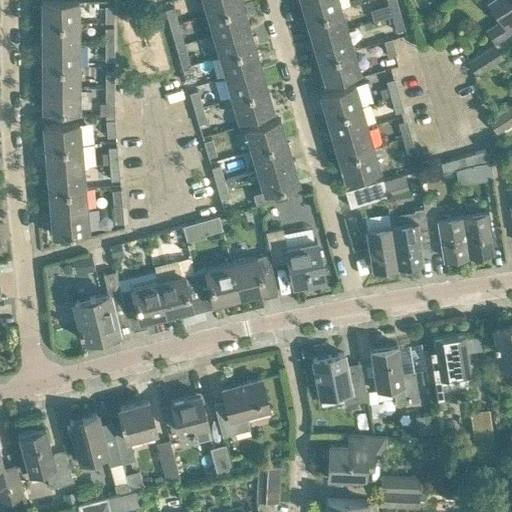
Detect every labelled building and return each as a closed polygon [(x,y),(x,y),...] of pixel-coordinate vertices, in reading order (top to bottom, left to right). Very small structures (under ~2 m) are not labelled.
[(78,21),(77,0),(41,0),(41,21),(78,21)] [(113,21),(113,0),(86,0),(86,8),(104,8),(104,21),(113,21)] [(242,2),(241,0),(203,0),(207,12),(242,2)] [(341,6),(339,0),(300,0),(306,16),(341,6)] [(400,11),(396,0),(387,0),(391,14),(400,11)] [(511,0),(489,0),(501,17),(486,26),(495,41),(511,30),(511,0)] [(248,23),(242,2),(207,12),(213,33),(248,23)] [(178,21),(173,5),(165,8),(169,23),(178,21)] [(347,27),(341,6),(306,16),(312,37),(347,27)] [(404,27),(400,11),(391,14),(396,30),(404,27)] [(78,42),(78,21),(41,21),(41,42),(78,42)] [(184,41),(178,21),(169,23),(175,44),(184,41)] [(254,43),(248,23),(213,33),(219,54),(254,43)] [(113,42),(113,26),(105,26),(105,42),(113,42)] [(353,48),(347,27),(312,37),(318,58),(353,48)] [(396,52),(392,37),(392,36),(383,39),(388,55),(396,52)] [(190,62),(184,41),(175,44),(181,65),(190,62)] [(78,64),(78,42),(41,42),(42,64),(78,64)] [(114,59),(113,42),(105,42),(105,59),(114,59)] [(477,72),(502,56),(494,42),(468,59),(477,72)] [(260,64),(254,43),(219,54),(225,75),(260,64)] [(359,69),(353,48),(318,58),(324,79),(359,69)] [(195,79),(190,62),(181,65),(186,81),(195,79)] [(78,86),(78,64),(42,64),(42,86),(78,86)] [(267,85),(260,64),(225,75),(231,96),(267,85)] [(114,86),(114,69),(105,69),(105,86),(114,86)] [(399,92),(394,77),(386,79),(390,95),(399,92)] [(355,82),(319,93),(326,114),(361,103),(355,82)] [(273,106),(267,85),(231,96),(237,116),(273,106)] [(78,108),(78,86),(42,86),(42,108),(78,108)] [(114,118),(114,86),(105,86),(105,102),(99,102),(99,113),(105,113),(105,118),(114,118)] [(202,104),(197,88),(189,91),(193,106),(202,104)] [(403,108),(399,92),(390,95),(395,111),(403,108)] [(497,131),(511,120),(511,101),(488,117),(497,131)] [(367,124),(361,103),(326,114),(332,135),(367,124)] [(207,120),(202,104),(193,106),(198,122),(207,120)] [(286,138),(280,117),(245,127),(251,148),(286,138)] [(116,134),(114,118),(105,118),(107,135),(116,134)] [(411,134),(406,118),(398,120),(402,137),(411,134)] [(79,120),(42,124),(44,145),(81,142),(79,120)] [(373,145),(367,124),(332,135),(338,155),(373,145)] [(420,167),(415,150),(411,134),(402,137),(407,152),(397,156),(402,172),(420,167)] [(216,153),(212,137),(203,139),(208,155),(216,153)] [(292,159),(286,138),(251,148),(257,169),(292,159)] [(82,164),(81,142),(44,145),(46,167),(82,164)] [(118,161),(117,144),(108,145),(109,161),(118,161)] [(379,166),(373,145),(338,155),(344,176),(379,166)] [(491,164),(486,148),(453,157),(454,167),(474,162),(477,178),(493,175),(491,164)] [(454,167),(453,157),(440,161),(443,170),(454,167)] [(298,180),(292,159),(257,169),(263,189),(253,192),(256,203),(293,192),(290,182),(298,180)] [(120,178),(118,161),(109,161),(111,178),(120,178)] [(224,179),(219,163),(211,165),(215,181),(224,179)] [(84,185),(82,164),(46,167),(48,189),(84,185)] [(350,205),(386,194),(384,187),(382,178),(345,189),(350,205)] [(228,195),(224,179),(215,181),(220,197),(228,195)] [(86,203),(84,185),(48,189),(50,207),(86,203)] [(122,200),(120,187),(111,188),(113,201),(122,200)] [(468,251),(462,212),(445,214),(443,206),(436,207),(434,196),(422,198),(423,206),(425,205),(430,237),(439,236),(442,255),(468,251)] [(123,221),(122,200),(113,201),(114,221),(123,221)] [(88,229),(86,203),(50,207),(52,232),(88,229)] [(430,237),(425,205),(423,206),(414,207),(414,209),(389,213),(391,223),(397,262),(423,258),(420,239),(430,237)] [(494,247),(488,208),(462,212),(468,251),(494,247)] [(198,219),(182,223),(186,239),(205,234),(200,218),(198,219)] [(397,262),(391,223),(365,227),(371,267),(397,262)] [(286,244),(282,226),(266,229),(272,257),(287,255),(293,283),(308,280),(309,284),(325,281),(316,238),(286,244)] [(145,233),(148,246),(157,244),(154,231),(145,233)] [(111,244),(114,256),(122,254),(119,242),(111,244)] [(277,291),(270,262),(268,252),(231,261),(240,294),(263,288),(265,294),(277,291)] [(240,294),(231,261),(195,270),(205,309),(220,305),(219,299),(240,294)] [(126,315),(120,288),(115,269),(103,272),(107,291),(74,300),(80,325),(78,325),(79,330),(81,329),(83,338),(118,330),(115,318),(126,315)] [(205,309),(195,270),(157,279),(166,312),(185,307),(187,313),(205,309)] [(166,312),(157,279),(120,288),(126,315),(129,327),(142,324),(141,318),(166,312)] [(511,323),(494,326),(496,340),(494,340),(497,360),(511,358),(511,323)] [(470,370),(464,331),(433,336),(434,347),(422,349),(430,396),(443,394),(440,375),(470,370)] [(386,343),(369,346),(375,385),(392,383),(396,403),(418,399),(414,369),(401,370),(397,342),(396,342),(396,344),(386,346),(386,343)] [(367,398),(359,360),(346,363),(343,351),(312,357),(314,369),(313,369),(313,373),(315,373),(319,392),(342,388),(345,402),(367,398)] [(225,397),(213,401),(222,434),(249,427),(246,413),(269,407),(260,376),(222,386),(225,397)] [(211,434),(200,392),(170,400),(178,430),(191,427),(194,438),(211,434)] [(156,428),(147,398),(118,405),(121,415),(119,416),(120,420),(111,423),(122,461),(134,457),(129,436),(156,428)] [(122,461),(111,423),(111,420),(99,423),(96,411),(69,419),(79,457),(106,450),(109,464),(122,461)] [(73,479),(65,450),(52,453),(45,425),(18,432),(28,471),(45,466),(50,485),(73,479)] [(373,434),(349,433),(348,443),(329,443),(328,475),(364,477),(364,459),(371,460),(373,434)] [(180,474),(170,437),(157,441),(166,478),(180,474)] [(232,469),(225,442),(211,445),(218,472),(232,469)] [(0,456),(0,499),(22,493),(14,463),(3,466),(0,456)] [(278,500),(280,464),(264,464),(262,500),(278,500)] [(418,490),(418,476),(383,474),(383,488),(418,490)] [(140,501),(138,487),(106,495),(107,498),(110,510),(117,508),(117,505),(140,501)] [(417,504),(418,490),(383,488),(382,502),(417,504)] [(67,501),(75,499),(72,490),(64,492),(67,501)] [(368,499),(327,497),(326,511),(375,511),(375,510),(368,510),(368,499)] [(110,511),(107,498),(80,503),(82,511),(110,511)]
